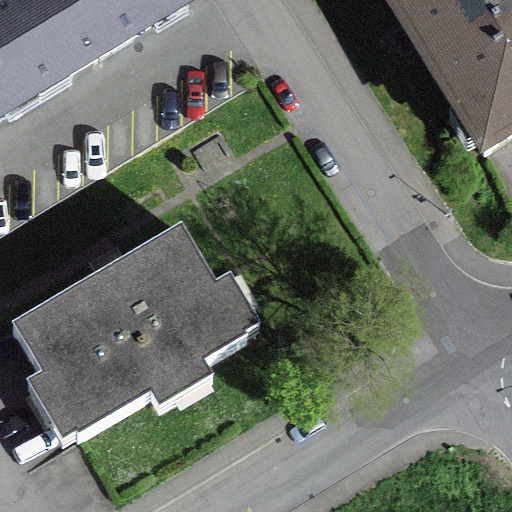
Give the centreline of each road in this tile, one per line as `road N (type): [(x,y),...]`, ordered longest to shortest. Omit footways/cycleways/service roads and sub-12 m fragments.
road 1 (residential): [(470,353),(261,0)]
road 2 (residential): [(207,511),(470,353)]
